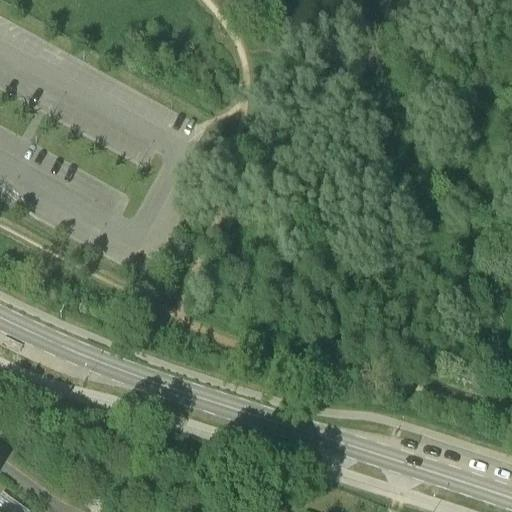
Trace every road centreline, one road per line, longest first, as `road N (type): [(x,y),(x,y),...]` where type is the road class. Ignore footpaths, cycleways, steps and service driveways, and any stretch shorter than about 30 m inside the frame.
road 1 (secondary): [(360,448),(126,374),(0,318)]
road 2 (secondary): [(360,448),(511,500)]
